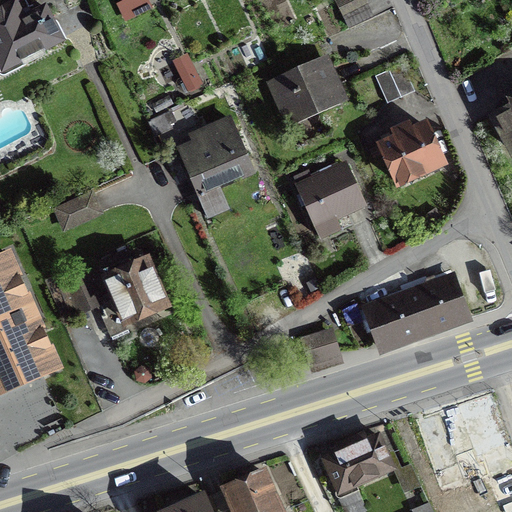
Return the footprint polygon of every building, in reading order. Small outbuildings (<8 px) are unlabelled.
[(364,0),(336,0),(343,15),(366,5),(364,0)] [(38,3),(0,22),(0,67),(3,74),(59,46),(38,3)] [(323,60),(276,79),(294,122),(340,103),(323,60)] [(402,63),(374,77),(387,105),(416,92),(402,63)] [(511,94),(485,108),(509,155),(511,153),(511,94)] [(416,121),(371,143),(395,190),(440,168),(416,121)] [(221,131),(176,153),(200,200),(245,178),(221,131)] [(344,170),(299,192),(322,240),(367,217),(344,170)] [(91,194),(56,210),(65,229),(99,213),(91,194)] [(0,393),(57,369),(8,255),(0,258),(0,393)] [(144,255),(104,272),(119,305),(102,313),(112,335),(169,310),(144,255)] [(470,315),(454,270),(363,304),(379,349),(470,315)] [(86,278),(69,285),(80,310),(97,303),(86,278)] [(335,332),(305,340),(311,360),(340,353),(335,332)] [(392,476),(378,438),(321,459),(335,497),(392,476)] [(275,511),(260,471),(217,487),(225,511),(275,511)] [(202,511),(197,496),(152,511),(202,511)]
